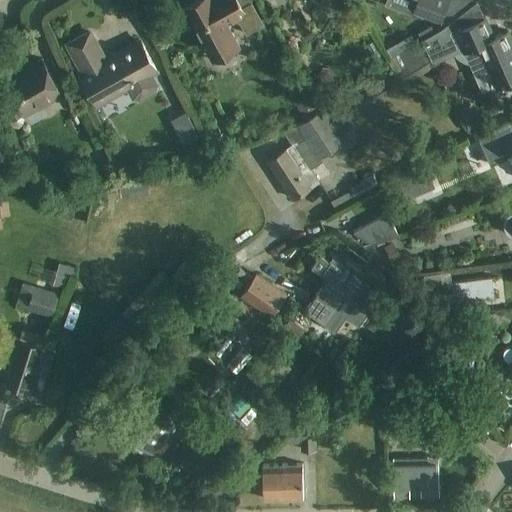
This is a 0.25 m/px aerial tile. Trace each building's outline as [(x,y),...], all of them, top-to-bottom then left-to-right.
[(213,56),(220,56),(231,51),(234,44),(233,37),(225,22),(244,12),(237,0),(198,0),(183,8),(207,51),(213,56)] [(416,0),(412,11),(440,22),(448,0),(416,0)] [(238,17),(248,36),(259,30),(249,11),(238,17)] [(511,41),(508,31),(493,38),(485,18),(455,31),(455,32),(425,45),(432,62),(463,49),(466,52),(470,54),(474,54),(477,54),(481,54),(496,88),(505,84),(508,85),(511,83),(511,41)] [(80,74),(90,91),(97,104),(127,87),(135,101),(155,90),(157,84),(151,74),(156,70),(140,40),(119,52),(117,58),(107,63),(90,32),(68,44),(83,72),(80,74)] [(44,59),(51,74),(72,64),(65,49),(44,59)] [(12,94),(0,99),(0,102),(7,117),(20,109),(23,115),(61,94),(52,77),(42,59),(30,66),(31,70),(6,84),(12,94)] [(335,102),(284,131),(293,144),(284,149),(268,160),(293,198),(310,187),(319,181),(310,168),(323,160),(320,156),(345,140),(332,120),(342,113),(335,102)] [(186,111),(172,118),(185,144),(199,136),(186,111)] [(511,118),(478,137),(490,165),(511,155),(511,118)] [(427,169),(401,180),(409,197),(435,186),(427,169)] [(353,183),(360,195),(380,183),(372,171),(353,183)] [(511,211),(510,212),(509,213),(506,216),(504,220),(503,224),(504,226),(505,229),(506,231),(509,234),(511,235),(511,211)] [(353,231),(372,244),(399,235),(387,213),(353,231)] [(303,310),(319,321),(326,326),(347,296),(350,298),(349,300),(356,305),(357,303),(367,310),(374,301),(376,302),(382,294),(380,292),(386,283),(376,276),(377,274),(370,269),(369,271),(365,268),(363,272),(346,260),(343,264),(332,257),(329,261),(320,255),(311,267),(326,278),(303,310)] [(495,284),(510,284),(510,267),(494,268),(495,284)] [(423,275),(425,286),(451,302),(494,297),(492,277),(452,282),(451,271),(423,275)] [(288,293),(256,274),(240,298),(273,318),(288,293)] [(57,295),(34,288),(28,306),(51,314),(57,295)] [(246,371),(271,392),(292,366),(288,362),(297,349),(281,337),(272,350),(266,346),(246,371)] [(9,381),(28,387),(41,348),(21,342),(9,381)] [(511,347),(510,347),(506,348),(504,351),(503,355),(504,359),(510,363),(509,365),(511,367),(511,347)] [(190,407),(162,384),(146,371),(132,388),(150,403),(128,431),(152,452),(190,407)] [(450,408),(430,428),(442,440),(452,429),(458,434),(467,424),(483,408),(468,394),(453,411),(450,408)] [(315,448),(315,415),(295,416),(292,421),(291,425),(286,425),(286,435),(281,431),(261,454),(263,456),(271,455),(286,438),(287,442),(303,441),(303,449),(315,448)] [(395,459),(395,495),(437,494),(436,458),(395,459)] [(262,464),(262,479),(263,499),(303,497),(302,462),(262,464)]
